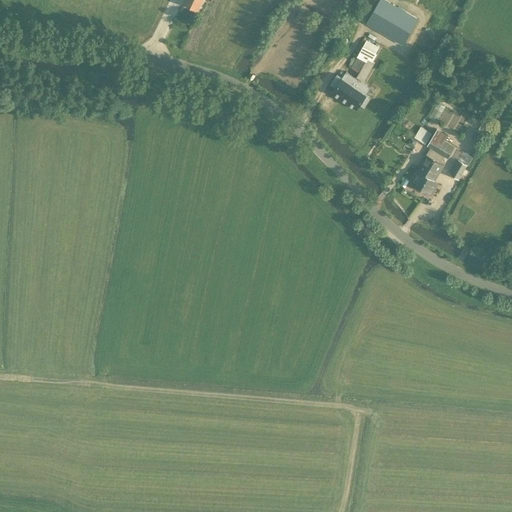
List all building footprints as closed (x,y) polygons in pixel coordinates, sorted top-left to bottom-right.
[(185,0),(184,4),(197,10),(201,0),(185,0)] [(385,0),(380,0),(367,23),(403,44),(418,19),(385,0)] [(297,19),(297,20),(305,24),(309,17),(299,11),(295,18),(297,19)] [(363,47),(358,56),(366,61),(368,58),(370,59),(371,60),(375,53),(379,47),(367,40),(363,47)] [(358,56),(352,67),(367,75),(374,62),(373,61),(371,60),(370,59),(368,58),(366,61),(358,56)] [(337,74),(330,84),(335,88),(331,93),(356,109),(359,104),(364,108),(371,98),(366,94),(370,88),(346,72),(342,78),(337,74)] [(436,102),(430,118),(438,121),(444,105),(436,102)] [(425,144),(431,134),(420,127),(414,138),(425,144)] [(437,152),(444,141),(443,141),(447,136),(437,129),(427,145),(431,148),(437,152)] [(479,141),(483,134),(476,131),(472,137),(479,141)] [(437,152),(445,156),(448,158),(454,148),(444,141),(437,152)] [(445,156),(437,152),(431,148),(418,170),(435,180),(443,165),(440,163),(445,156)] [(458,160),(450,174),(458,179),(467,166),(458,160)] [(434,180),(435,180),(418,170),(410,183),(421,189),(420,191),(426,194),(427,193),(431,195),(438,183),(434,180)]
